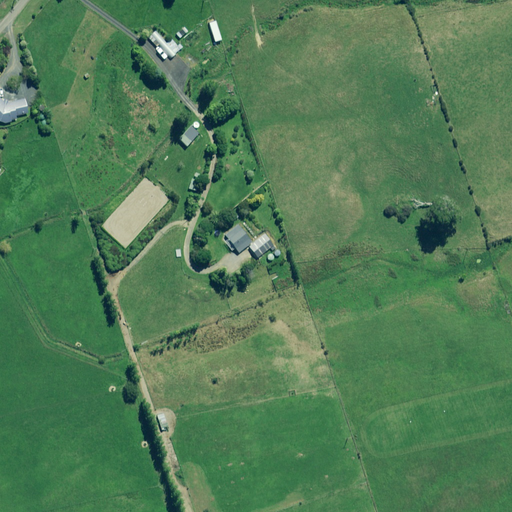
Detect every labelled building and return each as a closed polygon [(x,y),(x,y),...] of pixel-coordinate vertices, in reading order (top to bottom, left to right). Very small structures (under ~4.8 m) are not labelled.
[(212,8),(208,0),(207,0),(203,2),(206,10),(212,8)] [(166,45),(156,32),(149,38),(153,43),(156,40),(171,58),(180,50),(172,40),(166,45)] [(0,122),(6,123),(18,118),(30,113),(26,99),(10,103),(7,101),(4,103),(0,98),(0,122)] [(199,133),(192,126),(179,140),(186,146),(199,133)] [(250,243),(237,226),(220,239),(230,251),(234,248),(237,253),(250,243)] [(162,414),(156,416),(161,429),(167,426),(162,414)]
